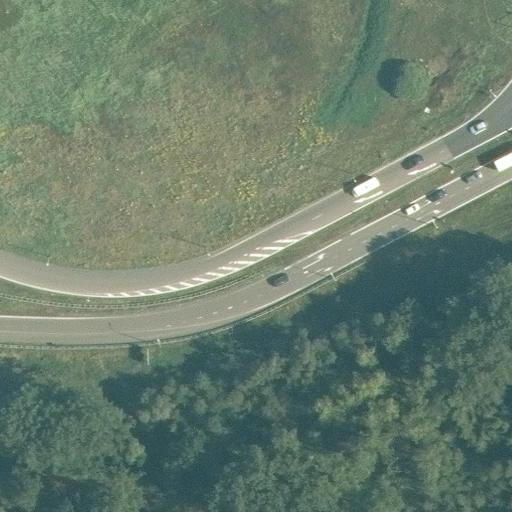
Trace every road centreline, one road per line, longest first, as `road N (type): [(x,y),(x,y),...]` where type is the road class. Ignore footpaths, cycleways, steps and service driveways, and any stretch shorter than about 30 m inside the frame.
road 1 (motorway): [(511,114),(193,270),(83,281),(0,264)]
road 2 (motorway): [(0,323),(90,326),(200,315),(273,288),(511,163)]
